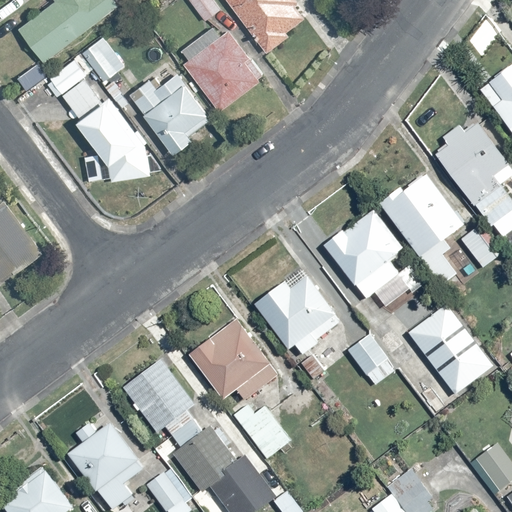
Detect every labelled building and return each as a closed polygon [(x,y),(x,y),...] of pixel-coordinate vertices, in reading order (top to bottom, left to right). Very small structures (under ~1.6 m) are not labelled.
[(116,5),(112,0),(54,0),(17,28),(42,60),(116,5)] [(221,9),(214,0),(189,0),(205,20),(221,9)] [(226,0),(263,50),(308,16),(296,0),(226,0)] [(228,29),(183,63),(218,110),(262,76),(250,61),(251,59),(228,29)] [(127,64),(107,35),(82,52),(103,81),(127,64)] [(139,126),(134,130),(109,96),(104,101),(86,77),(93,72),(80,55),(49,78),(75,114),(69,119),(113,180),(149,176),(149,151),(145,145),(150,141),(139,126)] [(511,63),(486,83),(499,100),(490,106),(511,134),(511,63)] [(177,72),(172,76),(165,66),(128,92),(171,152),(190,138),(187,134),(210,118),(177,72)] [(511,174),(511,166),(471,118),(430,153),(502,238),(511,230),(511,200),(499,186),(511,174)] [(464,223),(425,171),(381,204),(440,285),(456,273),(435,245),(464,223)] [(0,276),(37,251),(3,202),(0,204),(0,276)] [(402,249),(371,209),(324,246),(365,300),(373,294),(384,308),(414,285),(392,257),(402,249)] [(341,320),(306,275),(288,289),(282,280),(252,303),(287,349),(293,344),(300,352),(341,320)] [(492,366),(445,304),(407,333),(453,395),(492,366)] [(276,375),(235,318),(193,348),(216,379),(211,383),(222,398),(235,389),(243,400),(276,375)] [(396,369),(369,333),(346,349),(373,385),(396,369)] [(194,403),(160,358),(121,387),(156,432),(194,403)] [(256,413),(249,403),(233,414),(266,458),(290,440),(265,407),(256,413)] [(244,456),(218,421),(204,432),(190,414),(168,430),(180,447),(171,454),(200,492),(208,486),(227,511),(254,511),(271,500),(280,511),(299,511),(302,511),(284,489),(274,497),(244,456)] [(149,463),(112,418),(72,451),(118,506),(137,490),(128,480),(149,463)] [(511,480),(511,458),(499,441),(476,459),(499,490),(511,480)] [(63,511),(73,505),(44,466),(0,497),(0,502),(7,511),(63,511)] [(390,492),(405,511),(428,511),(441,503),(412,466),(386,487),(390,492)] [(187,511),(193,508),(165,471),(146,486),(166,511),(187,511)] [(405,511),(390,492),(370,508),(372,511),(405,511)] [(473,506),(472,502),(442,503),(442,511),(487,511),(479,501),(473,506)]
